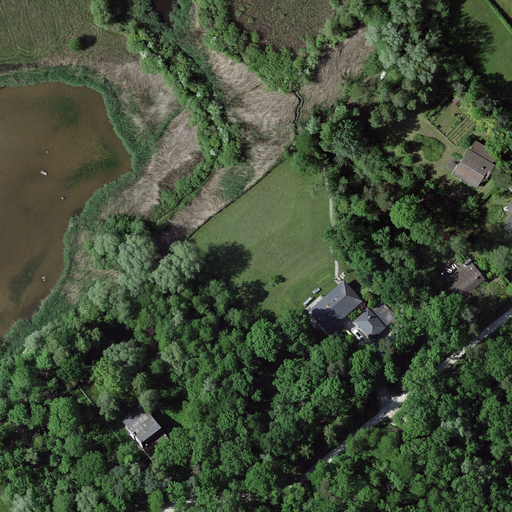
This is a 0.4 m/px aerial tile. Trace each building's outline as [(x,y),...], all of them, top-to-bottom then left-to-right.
[(457,95),(453,100),(459,106),(463,102),(457,95)] [(476,139),(455,171),(477,184),(483,174),(487,177),(498,158),(486,150),(489,146),(476,139)] [(486,281),(470,261),(450,276),(455,283),(447,289),(462,308),(479,295),(475,289),(486,281)] [(344,281),(309,312),(327,333),(363,302),(344,281)] [(369,309),(354,323),(371,342),(396,318),(381,301),(371,310),(369,309)] [(142,407),(122,422),(154,462),(174,447),(142,407)]
